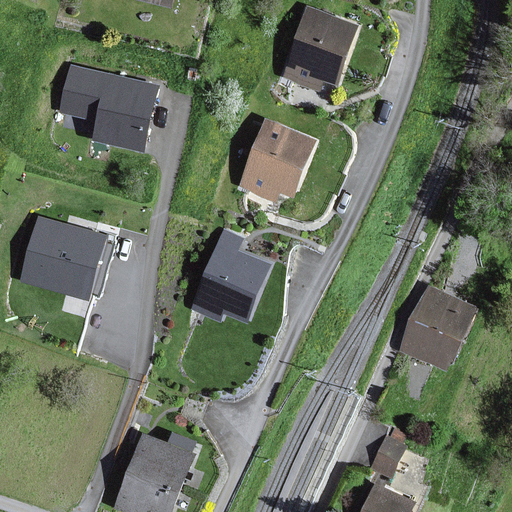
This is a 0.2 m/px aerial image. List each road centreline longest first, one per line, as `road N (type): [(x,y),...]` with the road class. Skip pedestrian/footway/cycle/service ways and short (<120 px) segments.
road 1 (residential): [(218,511),(252,420),(373,171),(404,92),(419,0)]
road 2 (residential): [(511,115),(374,377),(318,511)]
road 3 (residential): [(86,511),(140,373),(176,140)]
